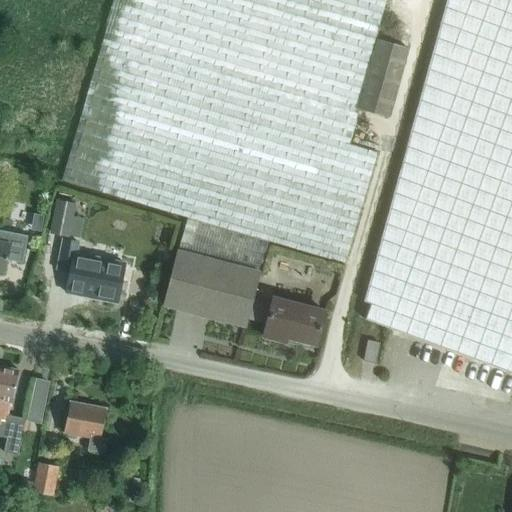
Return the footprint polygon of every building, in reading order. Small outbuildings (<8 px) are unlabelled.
[(113,0),(61,179),(188,216),(180,242),(262,266),(270,239),(347,262),(378,153),(349,144),(359,109),(388,117),(408,47),(375,37),(385,0),(113,0)] [(511,0),(446,0),(359,317),(511,373),(511,0)] [(56,200),(50,232),(69,236),(75,204),(56,200)] [(0,230),(0,271),(4,272),(6,258),(21,261),(26,236),(0,230)] [(62,239),(58,264),(71,266),(70,273),(66,293),(81,296),(82,292),(117,299),(124,263),(76,253),(78,242),(62,239)] [(177,251),(163,305),(245,326),(247,318),(266,323),(262,336),(285,342),(286,337),(315,344),(324,311),(273,298),(271,304),(252,299),(259,272),(177,251)] [(367,340),(363,361),(375,363),(379,343),(367,340)] [(18,370),(0,366),(0,436),(4,437),(1,453),(17,456),(24,419),(9,416),(18,370)] [(106,408),(69,401),(63,433),(90,438),(88,449),(103,451),(105,439),(100,438),(106,408)] [(35,482),(34,491),(53,494),(58,467),(39,464),(35,482)] [(20,479),(18,488),(34,491),(35,482),(20,479)]
